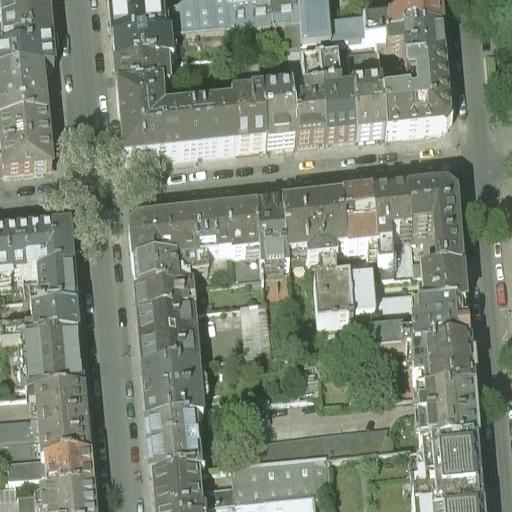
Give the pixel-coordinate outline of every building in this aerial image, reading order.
[(0,0),(0,1),(1,2),(4,47),(53,43),(51,18),(48,0),(0,0)] [(106,0),(108,18),(155,16),(153,0),(106,0)] [(300,29),(297,0),(198,0),(196,2),(175,14),(161,15),(163,40),(172,40),(300,29)] [(297,0),(300,29),(302,55),(317,54),(329,53),(328,36),(324,0),(297,0)] [(362,31),(365,49),(375,48),(386,47),(439,40),(438,30),(435,0),(393,0),(396,26),(362,31)] [(111,37),(112,43),(163,40),(161,15),(155,16),(108,18),(110,21),(111,37)] [(341,35),(328,36),(329,53),(346,51),(365,49),(362,31),(361,24),(341,25),(341,35)] [(112,49),(114,70),(168,67),(172,66),(172,40),(163,40),(112,43),(112,49)] [(401,58),(403,76),(442,72),(439,40),(386,47),(386,58),(401,58)] [(0,59),(0,83),(44,79),(51,79),(56,78),(53,43),(4,47),(5,59),(0,59)] [(351,98),(380,96),(375,48),(365,49),(346,51),(351,98)] [(482,53),(484,78),(493,77),(492,65),(491,52),(482,53)] [(292,111),(295,151),(320,149),(325,149),(319,71),(317,54),(302,55),(299,55),(303,110),(292,111)] [(115,75),(117,98),(162,94),(168,94),(168,67),(114,70),(115,75)] [(319,71),(325,149),(330,148),(355,146),(351,104),(339,105),(336,69),(319,71)] [(406,109),(381,111),(384,143),(416,140),(438,138),(447,126),(442,72),(403,76),(406,109)] [(233,113),(238,157),(256,155),(267,154),(261,100),(258,75),(239,78),(243,105),(231,107),(233,113)] [(0,83),(0,127),(0,129),(49,124),(45,92),(44,79),(0,83)] [(120,134),(123,168),(207,160),(238,157),(233,113),(163,120),(162,94),(117,98),(120,134)] [(351,104),(355,146),(377,144),(384,143),(381,111),(380,96),(351,98),(351,104)] [(291,98),(261,100),(267,154),(270,154),(295,151),(292,111),(291,98)] [(3,157),(5,181),(53,176),(49,130),(49,124),(0,129),(3,157)] [(424,267),(412,268),(413,277),(420,277),(460,274),(457,237),(454,204),(448,198),(406,202),(409,240),(411,245),(422,244),(424,267)] [(377,264),(378,280),(394,278),(391,241),(409,240),(406,202),(372,205),(377,264)] [(377,264),(372,205),(341,207),(345,259),(365,257),(366,265),(377,264)] [(345,259),(341,207),(281,213),(286,265),(304,264),(305,272),(317,271),(318,284),(314,284),(316,328),(351,326),(351,321),(348,282),(334,282),(332,268),(336,259),(345,259)] [(286,265),(281,213),(254,215),(258,258),(260,277),(287,275),(286,265)] [(204,263),(230,261),(258,258),(254,215),(228,217),(173,222),(138,225),(129,236),(132,270),(204,263)] [(31,239),(0,242),(0,286),(11,286),(11,281),(36,279),(71,275),(68,236),(31,239)] [(258,258),(230,261),(231,286),(260,283),(260,277),(258,258)] [(204,263),(132,270),(132,275),(134,294),(189,289),(189,279),(205,279),(204,263)] [(354,265),(346,266),(348,282),(358,281),(357,274),(355,274),(354,265)] [(358,281),(348,282),(351,321),(417,316),(463,312),(462,307),(460,274),(420,277),(421,296),(399,298),(399,304),(373,306),(371,280),(358,281)] [(71,275),(36,279),(37,285),(38,304),(30,304),(31,317),(74,314),(72,286),(71,275)] [(189,289),(134,294),(136,316),(136,321),(192,315),(194,315),(193,289),(189,289)] [(263,307),(239,310),(245,363),(268,360),(263,307)] [(400,331),(370,333),(371,356),(410,353),(466,349),(465,343),(463,312),(417,316),(418,329),(410,329),(411,336),(401,336),(400,331)] [(76,333),(74,314),(31,317),(31,320),(31,331),(0,335),(0,340),(1,348),(20,345),(35,342),(77,340),(76,333)] [(192,315),(136,321),(139,351),(140,374),(197,368),(196,354),(200,353),(199,348),(195,349),(192,315)] [(35,342),(20,345),(25,401),(34,400),(82,398),(79,370),(77,340),(35,342)] [(466,349),(410,353),(411,383),(425,383),(425,387),(431,387),(432,398),(470,394),(466,353),(466,349)] [(197,368),(140,374),(142,394),(146,429),(190,425),(203,423),(197,368)] [(471,405),(470,394),(432,398),(415,400),(418,454),(474,449),(471,405)] [(82,398),(34,400),(37,422),(40,470),(89,466),(86,432),(82,398)] [(3,426),(0,426),(0,473),(5,473),(40,470),(37,422),(21,424),(16,429),(10,429),(3,426)] [(190,425),(146,429),(148,455),(151,482),(193,478),(192,464),(197,460),(196,439),(191,434),(190,425)] [(240,453),(242,472),(323,464),(386,458),(384,439),(240,453)] [(421,511),(480,511),(479,498),(474,449),(418,454),(421,511)] [(323,464),(242,472),(228,474),(229,493),(233,493),(234,511),(312,503),(326,502),(323,464)] [(43,501),(91,497),(90,478),(89,466),(40,470),(5,473),(6,487),(42,485),(43,501)] [(193,478),(151,482),(152,500),(153,511),(226,511),(234,511),(233,493),(229,493),(206,495),(200,504),(196,504),(193,478)] [(39,501),(40,511),(92,511),(91,497),(43,501),(39,501)] [(312,511),(312,503),(234,511),(226,511),(312,511)]
